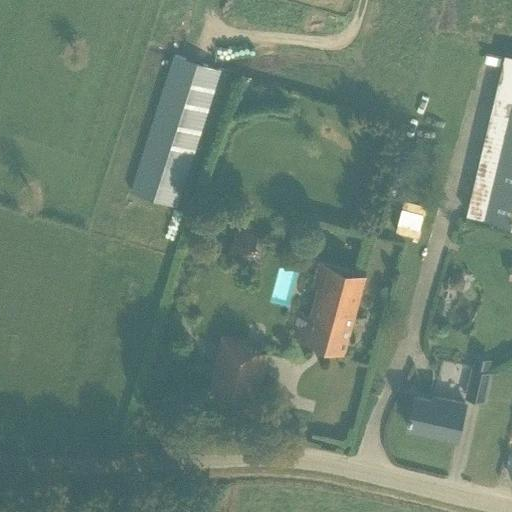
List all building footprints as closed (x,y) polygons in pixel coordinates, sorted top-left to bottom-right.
[(129,192),(178,208),(222,69),(172,53),(129,192)] [(465,216),(511,226),(511,56),(503,54),(465,216)] [(242,167),(265,160),(257,136),(234,143),(242,167)] [(257,237),(235,231),(228,255),(236,258),(237,253),(251,257),(257,237)] [(291,339),(344,353),(366,275),(311,260),(304,285),(316,289),(309,315),(298,312),(291,339)] [(221,333),(207,396),(254,406),(266,352),(245,347),(247,339),(221,333)] [(471,368),(464,398),(485,403),(492,373),(471,368)] [(456,440),(465,403),(432,396),(431,400),(414,396),(407,429),(456,440)]
